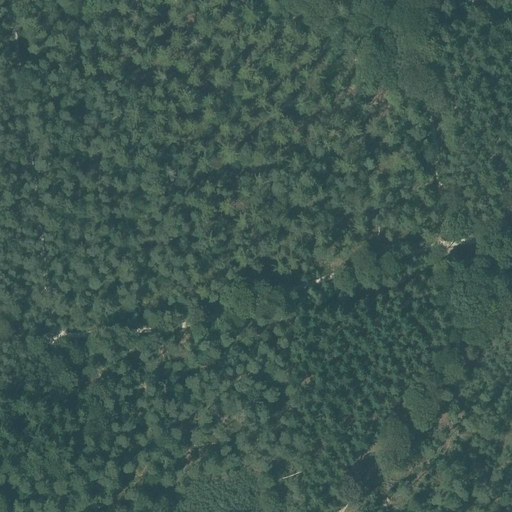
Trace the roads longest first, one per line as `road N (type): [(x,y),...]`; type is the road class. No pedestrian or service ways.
road 1 (track): [(511,231),(445,242),(210,317),(0,343)]
road 2 (track): [(51,337),(3,0)]
road 3 (track): [(511,285),(341,511)]
road 4 (track): [(415,0),(445,242)]
